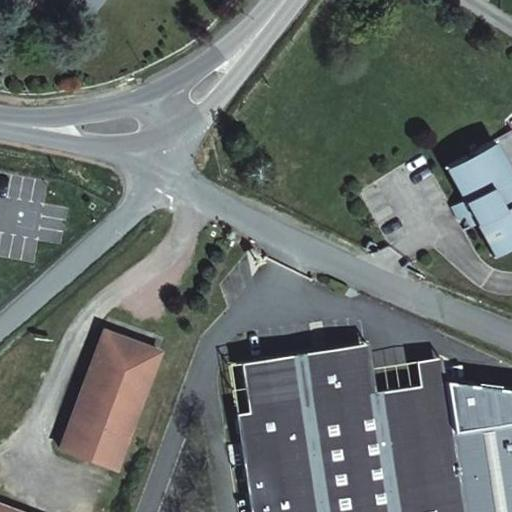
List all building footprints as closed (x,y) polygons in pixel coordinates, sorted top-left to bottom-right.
[(26,0),(55,21),(71,0),(26,0)] [(448,206),(456,220),(467,213),(473,224),(491,256),(511,244),(511,130),(511,129),(441,167),(459,199),(448,206)] [(467,213),(456,220),(462,231),(473,224),(467,213)] [(108,469),(153,351),(95,330),(49,447),(108,469)] [(363,345),(238,363),(246,409),(229,411),(245,511),(511,511),(511,390),(449,401),(442,351),(418,355),(421,379),(369,386),(363,345)]
